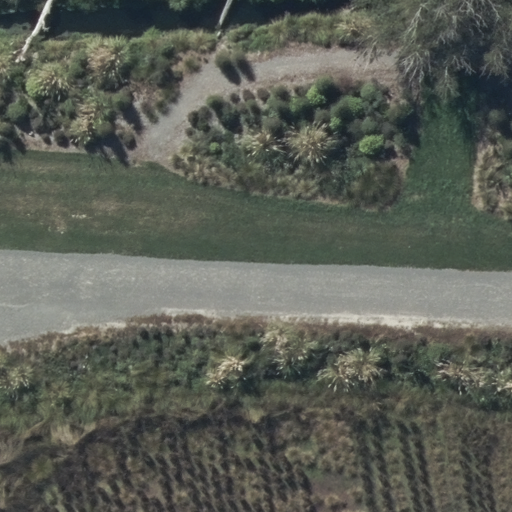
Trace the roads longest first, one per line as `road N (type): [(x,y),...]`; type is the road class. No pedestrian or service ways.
road 1 (track): [(511,294),(137,282),(0,317)]
road 2 (track): [(0,274),(137,282)]
